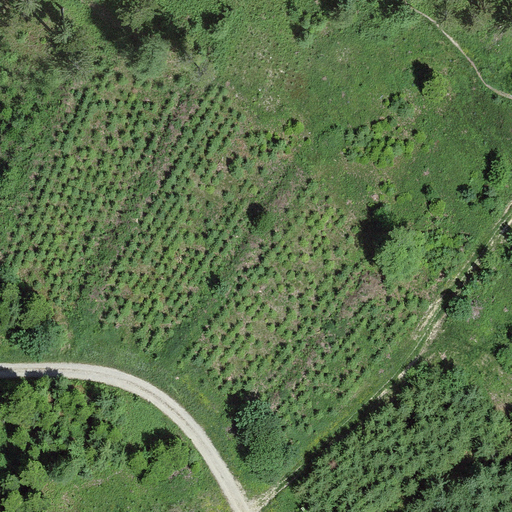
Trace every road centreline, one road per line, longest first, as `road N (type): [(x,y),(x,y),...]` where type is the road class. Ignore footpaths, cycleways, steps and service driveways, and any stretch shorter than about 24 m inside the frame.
road 1 (track): [(250,511),(382,388),(511,209)]
road 2 (track): [(242,511),(193,429),(148,393),(93,373),(0,371)]
